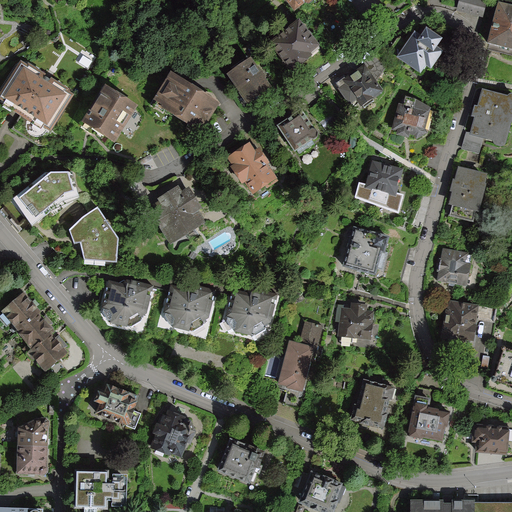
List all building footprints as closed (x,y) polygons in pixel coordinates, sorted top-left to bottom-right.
[(294,0),(301,9),(312,0),(294,0)] [(483,1),(479,0),(459,0),(457,10),(479,16),(483,1)] [(511,51),(511,8),(498,5),(487,45),(511,51)] [(425,70),(449,33),(422,15),(398,52),(425,70)] [(291,70),(317,49),(296,23),(270,45),(291,70)] [(51,74),(24,56),(0,93),(0,99),(50,131),(76,89),(51,74)] [(249,61),(228,75),(247,102),(267,87),(249,61)] [(360,66),(334,84),(349,104),(355,99),(361,109),(381,95),(360,66)] [(166,74),(145,106),(191,135),(211,103),(166,74)] [(110,80),(84,120),(116,140),(142,101),(110,80)] [(468,131),(463,149),(478,154),(483,137),(499,142),(511,101),(482,92),(469,132),(468,131)] [(419,137),(427,109),(412,101),(404,99),(396,131),(419,137)] [(315,136),(299,111),(276,126),(293,151),(315,136)] [(254,196),(281,179),(254,135),(227,152),(254,196)] [(364,161),(353,198),(392,209),(403,173),(364,161)] [(78,197),(70,170),(40,170),(6,197),(27,227),(46,213),(49,217),(78,197)] [(472,220),(483,176),(459,170),(448,214),(472,220)] [(170,238),(207,217),(185,178),(148,200),(170,238)] [(115,238),(95,204),(77,215),(63,228),(69,244),(75,244),(78,260),(114,263),(115,238)] [(377,277),(387,237),(351,228),(341,267),(377,277)] [(471,254),(442,249),(437,280),(466,284),(471,254)] [(141,329),(151,284),(107,275),(97,319),(141,329)] [(218,292),(173,279),(160,323),(205,337),(218,292)] [(281,296),(238,282),(224,327),(267,340),(281,296)] [(0,318),(44,373),(73,349),(64,338),(48,319),(32,299),(25,290),(0,310),(0,318)] [(474,336),(481,305),(446,297),(439,328),(474,336)] [(375,307),(342,305),(340,322),(339,338),(373,340),(375,307)] [(306,389),(324,326),(307,321),(300,342),(289,339),(277,381),(306,389)] [(511,347),(506,346),(495,383),(511,387),(511,347)] [(88,411),(137,431),(150,398),(101,379),(88,411)] [(352,420),(382,427),(393,387),(362,380),(352,420)] [(411,400),(404,433),(444,441),(450,408),(411,400)] [(199,424),(164,409),(146,451),(181,465),(199,424)] [(48,474),(48,420),(37,420),(18,429),(16,474),(48,474)] [(473,451),(509,452),(510,421),(474,420),(473,451)] [(254,481),(265,448),(230,436),(219,469),(254,481)] [(323,511),(334,511),(347,484),(312,468),(297,500),(323,511)] [(72,473),(72,509),(126,509),(126,472),(72,473)] [(409,501),(409,511),(473,511),(473,499),(409,501)]
